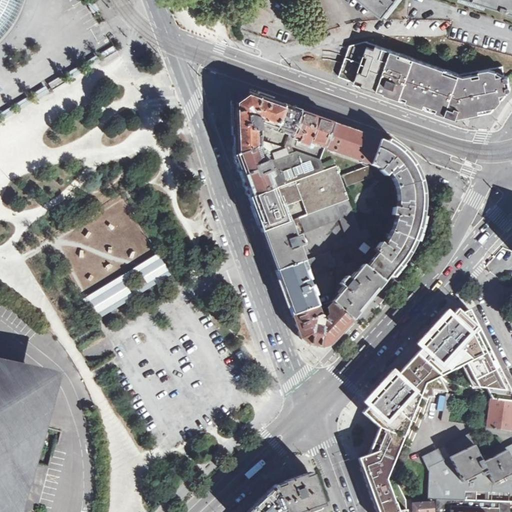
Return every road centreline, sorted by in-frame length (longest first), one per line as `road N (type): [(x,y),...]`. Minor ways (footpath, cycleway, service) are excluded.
road 1 (unclassified): [(168,37),(307,411)]
road 2 (unclassified): [(503,146),(168,37)]
road 3 (secondary): [(307,411),(445,264)]
road 4 (secondary): [(202,511),(307,411)]
